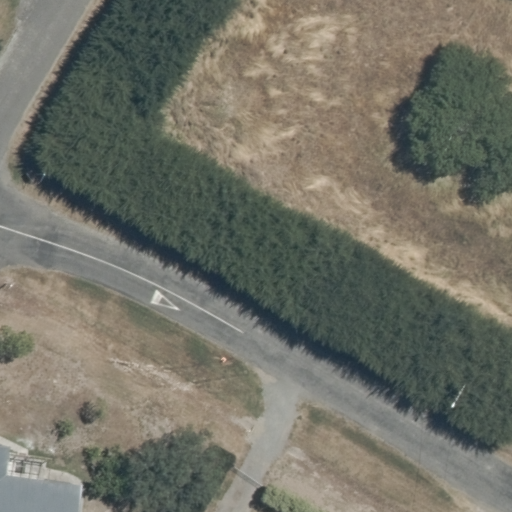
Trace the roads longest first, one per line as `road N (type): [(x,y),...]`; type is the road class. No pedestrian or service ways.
road 1 (residential): [(0,206),(511,496)]
road 2 (residential): [(67,0),(0,115)]
